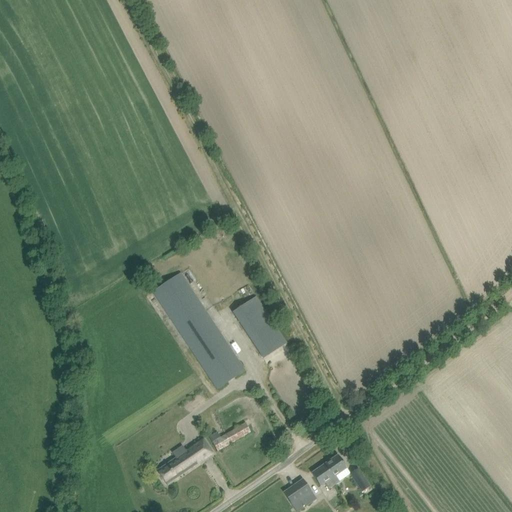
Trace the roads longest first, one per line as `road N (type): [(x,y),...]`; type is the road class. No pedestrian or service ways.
road 1 (track): [(345,420),(124,0)]
road 2 (track): [(345,420),(511,292)]
road 3 (unclassified): [(218,511),(345,420)]
